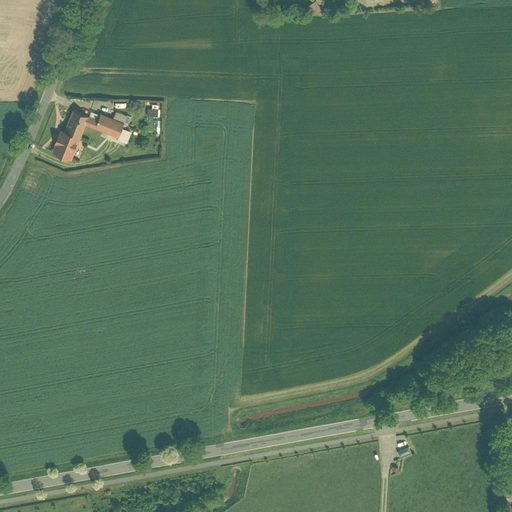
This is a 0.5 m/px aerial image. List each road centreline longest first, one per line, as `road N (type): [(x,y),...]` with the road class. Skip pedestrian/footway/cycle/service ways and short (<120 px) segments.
road 1 (tertiary): [(511,396),(0,488)]
road 2 (tertiary): [(87,0),(0,198)]
